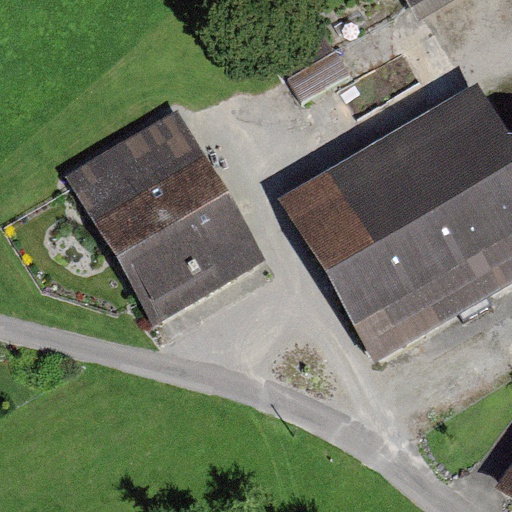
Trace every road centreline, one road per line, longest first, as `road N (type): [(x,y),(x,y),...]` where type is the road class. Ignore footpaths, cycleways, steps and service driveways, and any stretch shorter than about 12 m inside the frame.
road 1 (track): [(214,381),(296,282),(246,181),(511,48)]
road 2 (unclassified): [(454,511),(376,451),(266,396),(0,327)]
